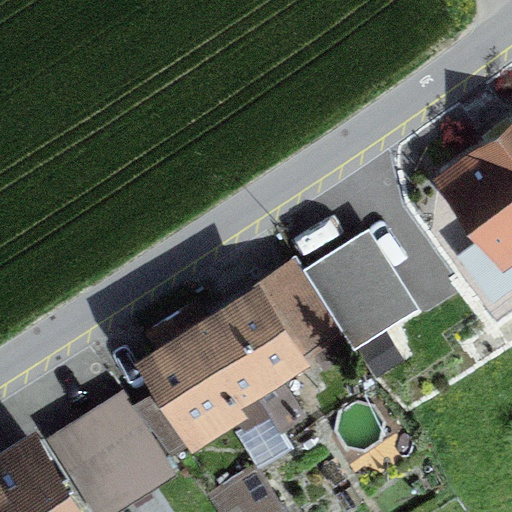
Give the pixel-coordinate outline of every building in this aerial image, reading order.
[(511,133),(454,177),(469,197),(467,211),(476,223),(490,225),(504,245),(511,239),(511,133)] [(353,343),(409,307),(361,230),(304,266),(341,324),(353,343)] [(227,395),(341,324),(304,266),(262,293),(256,285),(204,318),(193,300),(149,328),(169,360),(156,369),(165,384),(135,403),(170,447),(234,406),(227,395)] [(0,511),(75,511),(31,442),(0,461),(0,511)] [(96,509),(145,478),(129,452),(80,483),(96,509)]
